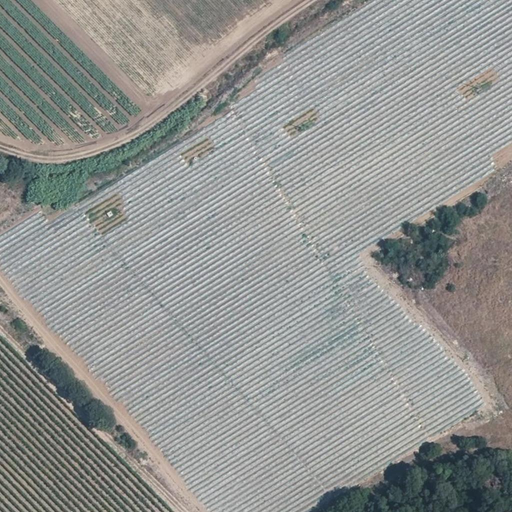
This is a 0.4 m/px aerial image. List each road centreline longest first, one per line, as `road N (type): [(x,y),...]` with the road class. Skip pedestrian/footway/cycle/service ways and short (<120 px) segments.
road 1 (track): [(313,0),(118,142),(45,160),(0,148)]
road 2 (track): [(0,279),(203,511)]
road 3 (track): [(0,328),(185,511)]
